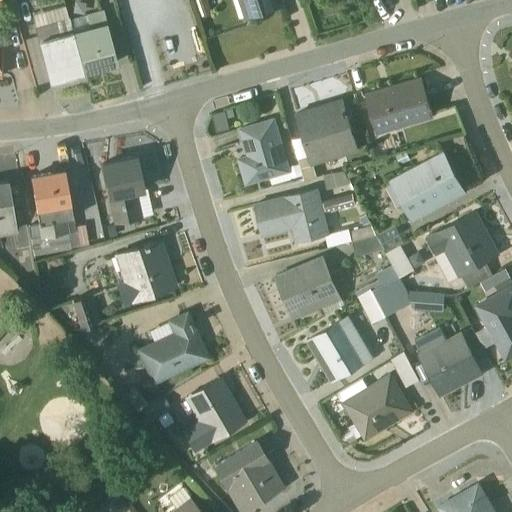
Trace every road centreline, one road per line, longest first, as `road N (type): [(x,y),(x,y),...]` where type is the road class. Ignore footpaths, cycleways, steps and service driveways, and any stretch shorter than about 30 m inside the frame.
road 1 (residential): [(170,102),(212,245),(264,360),(345,500)]
road 2 (residential): [(170,102),(453,19)]
road 3 (residential): [(511,183),(479,112),(453,19)]
road 4 (residential): [(0,131),(170,102)]
road 5 (residential): [(345,500),(491,415)]
